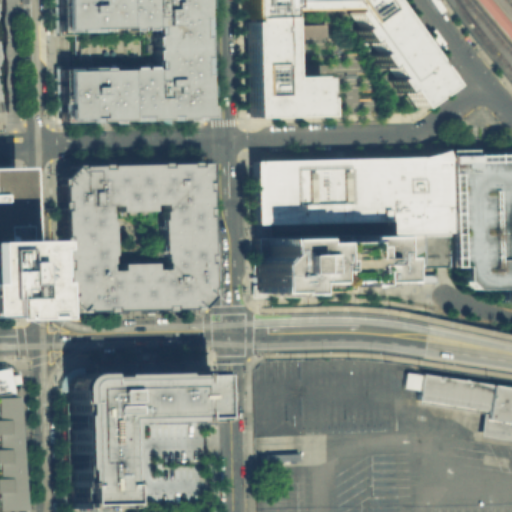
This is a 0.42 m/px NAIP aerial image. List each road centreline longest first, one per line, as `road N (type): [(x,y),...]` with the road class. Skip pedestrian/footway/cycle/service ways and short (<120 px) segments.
road 1 (secondary): [(36,298),(28,0)]
road 2 (residential): [(483,82),(419,132),(222,140)]
road 3 (tertiary): [(226,331),(222,140)]
road 4 (residential): [(222,140),(32,144)]
road 5 (tertiary): [(230,511),(226,331)]
road 6 (tertiary): [(41,511),(37,341)]
road 7 (tertiary): [(222,140),(218,0)]
road 8 (secondary): [(103,334),(226,331)]
road 9 (secondary): [(259,330),(380,330)]
